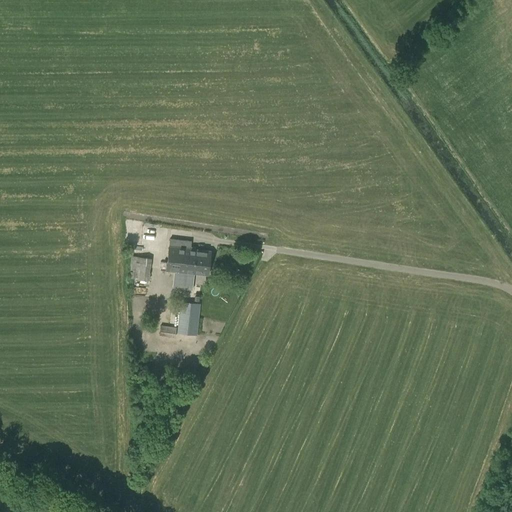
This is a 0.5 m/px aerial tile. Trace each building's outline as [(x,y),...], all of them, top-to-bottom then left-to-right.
[(144,226),(134,225),(133,238),(143,239),(144,226)] [(210,251),(192,249),(191,249),(192,240),(169,238),(166,271),(185,273),(184,279),(172,277),(171,288),(193,290),(195,273),(208,275),(210,251)] [(149,280),(151,258),(137,257),(137,253),(132,252),(129,278),(149,280)] [(180,301),(177,332),(197,334),(200,304),(180,301)] [(175,334),(175,325),(159,325),(159,334),(175,334)]
